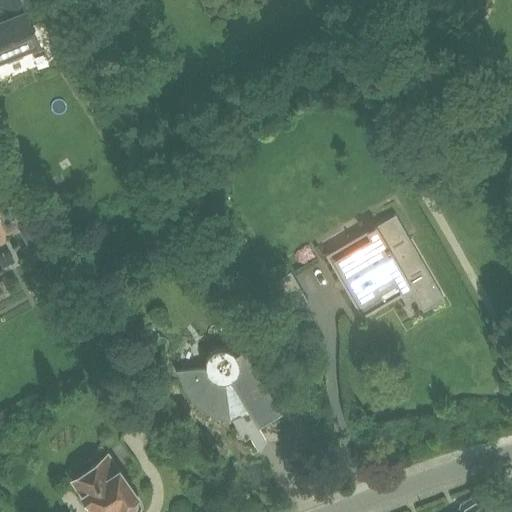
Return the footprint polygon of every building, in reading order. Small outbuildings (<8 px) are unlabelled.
[(0,0),(0,6),(6,20),(0,22),(0,61),(4,60),(6,65),(20,59),(18,54),(37,46),(28,26),(38,22),(28,0),(0,0)] [(410,287),(420,305),(439,294),(442,299),(444,299),(395,214),(393,215),(393,216),(375,227),(376,229),(376,230),(378,233),(331,260),(327,253),(325,254),(341,282),(346,280),(350,286),(349,287),(359,304),(373,296),(367,286),(369,284),(390,272),(402,292),(410,287)] [(308,302),(290,271),(259,289),(277,320),(308,302)] [(282,411),(245,347),(236,353),(232,348),(226,345),(219,345),(213,347),(208,352),(205,358),(205,364),(175,368),(176,369),(180,369),(185,384),(196,396),(211,403),(227,404),(229,420),(230,420),(250,413),(258,425),(282,411)] [(166,401),(160,389),(135,403),(145,415),(158,433),(184,415),(173,397),(166,401)] [(108,455),(72,480),(89,504),(90,503),(91,505),(88,509),(89,511),(110,511),(118,507),(119,508),(120,508),(122,511),(123,511),(138,511),(140,505),(139,501),(136,497),(137,496),(108,455)] [(505,511),(499,501),(494,500),(485,505),(480,497),(474,495),(461,503),(460,509),(461,511),(505,511)]
